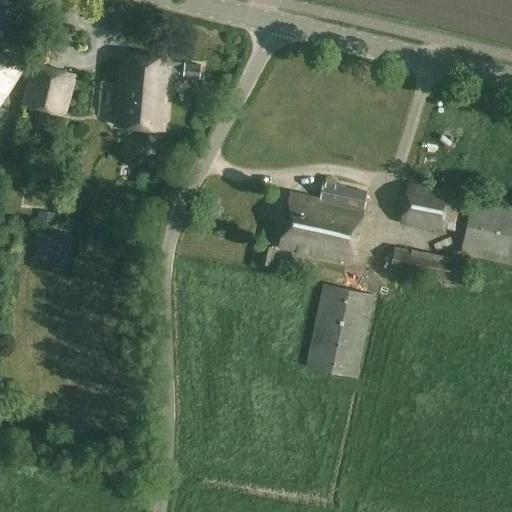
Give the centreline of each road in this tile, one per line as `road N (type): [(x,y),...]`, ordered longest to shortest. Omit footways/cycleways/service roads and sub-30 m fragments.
road 1 (unclassified): [(155,511),(163,477),(162,245),(272,24)]
road 2 (tertiary): [(511,76),(272,24)]
